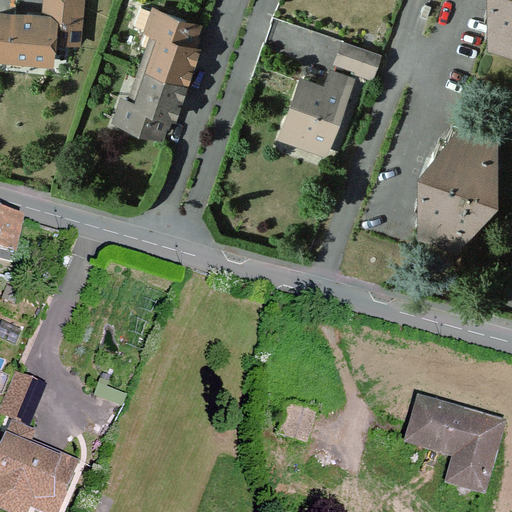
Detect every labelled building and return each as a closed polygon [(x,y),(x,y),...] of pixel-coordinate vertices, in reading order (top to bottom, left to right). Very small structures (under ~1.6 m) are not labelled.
[(48,22),(0,17),(0,56),(51,62),(53,42),(75,44),(79,3),(51,0),(48,22)] [(498,27),(492,43),(511,50),(511,0),(491,0),(490,6),(498,9),(492,25),(498,27)] [(153,70),(187,81),(199,46),(193,44),(200,25),(161,11),(160,14),(142,8),(136,26),(149,31),(144,45),(160,50),(153,70)] [(339,53),(335,63),(375,77),(382,57),(343,42),(339,53)] [(187,81),(153,70),(142,103),(130,99),(123,120),(163,134),(169,116),(174,118),(187,81)] [(325,152),(350,83),(331,76),(325,90),(303,82),(284,138),(325,152)] [(430,215),(423,233),(456,246),(463,228),(471,231),(478,214),(485,217),(498,182),(491,180),(496,166),(488,163),(494,148),(459,135),(453,150),(447,147),(442,160),(434,157),(420,192),(428,195),(421,212),(430,215)] [(0,219),(0,250),(1,245),(16,249),(23,226),(0,219)] [(43,385),(16,374),(0,411),(18,418),(28,422),(43,385)] [(501,430),(423,406),(411,444),(459,459),(452,481),(482,490),(501,430)] [(18,418),(14,428),(24,431),(28,422),(18,418)] [(14,428),(0,460),(0,503),(3,509),(10,511),(18,511),(27,508),(30,501),(61,494),(70,468),(43,458),(37,456),(36,458),(24,453),(32,434),(24,431),(14,428)]
